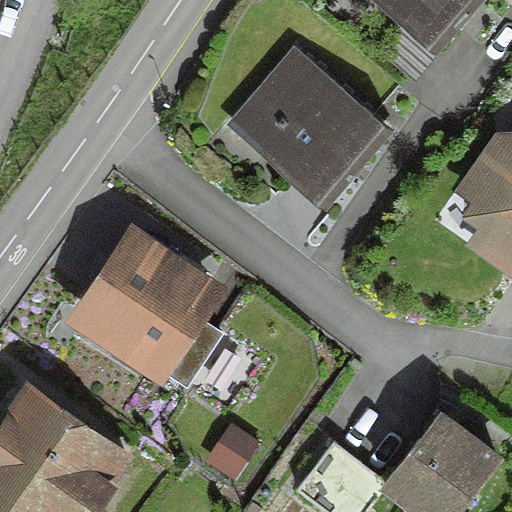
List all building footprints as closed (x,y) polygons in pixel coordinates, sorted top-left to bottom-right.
[(459,0),(462,2),(463,0),(370,0),(393,19),(373,42),(408,72),(451,22),(452,15),(448,9),(455,0),(459,0)] [(349,155),(377,124),(295,54),(260,96),(257,103),(258,111),(260,115),(274,127),(254,150),(316,203),(339,176),(339,170),(334,165),(345,152),(349,155)] [(511,147),(491,149),(459,195),(479,209),(480,218),(468,235),(511,266),(511,147)] [(165,266),(131,243),(83,315),(150,361),(151,359),(181,379),(214,331),(188,313),(203,292),(189,282),(197,270),(173,254),(165,266)] [(82,511),(121,458),(25,390),(0,424),(0,511),(82,511)] [(449,511),(491,458),(434,413),(380,481),(379,484),(414,511),(449,511)] [(251,442),(233,429),(208,464),(227,477),(251,442)] [(317,509),(354,461),(328,441),(291,489),(317,509)] [(356,511),(379,484),(380,481),(354,461),(317,509),(321,511),(356,511)]
